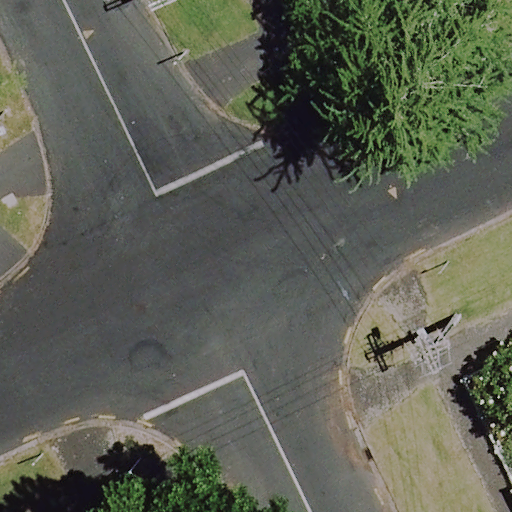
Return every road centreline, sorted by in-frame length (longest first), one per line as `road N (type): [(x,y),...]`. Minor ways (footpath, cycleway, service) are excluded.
road 1 (residential): [(198,281),(511,130)]
road 2 (residential): [(198,281),(63,0)]
road 3 (residential): [(306,511),(198,281)]
road 4 (residential): [(0,376),(198,281)]
